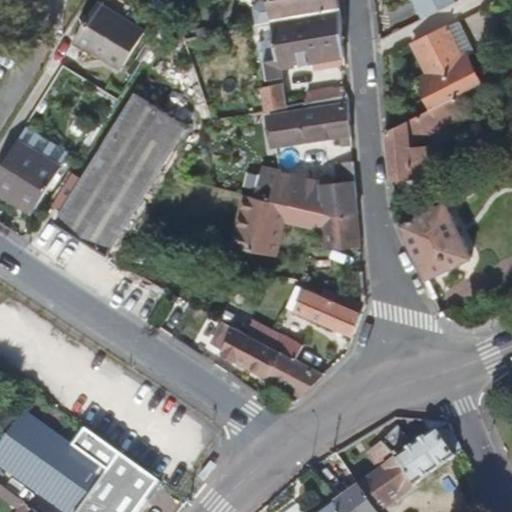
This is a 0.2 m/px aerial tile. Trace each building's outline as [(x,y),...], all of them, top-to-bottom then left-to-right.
[(339,0),(270,0),(270,1),(263,2),(257,9),(260,26),(267,24),(274,23),(341,10),(339,0)] [(123,69),(147,31),(100,2),(79,36),(95,46),(93,50),(123,69)] [(346,57),(342,11),(341,10),(274,23),(281,58),(267,61),(270,78),(283,75),(283,66),(346,57)] [(469,56),(473,54),(458,22),(415,44),(430,74),(435,84),(423,90),(433,109),(482,83),(469,56)] [(435,84),(430,74),(418,81),(423,90),(435,84)] [(290,108),(284,81),(263,85),(264,90),(258,92),(262,113),(290,108)] [(310,104),(349,97),(348,86),(338,88),(336,86),(308,92),(310,104)] [(109,257),(193,128),(140,94),(85,177),(75,170),(54,204),(64,211),(56,223),(109,257)] [(431,176),(429,147),(421,148),(420,141),(469,116),(459,95),(433,109),(389,132),(393,179),(431,176)] [(352,121),(350,105),(272,117),(275,146),(343,137),(344,146),(354,145),(352,121)] [(36,206),(61,167),(19,140),(0,170),(0,190),(17,202),(20,197),(36,206)] [(466,190),(495,174),(487,160),(459,176),(466,190)] [(357,182),(355,162),(337,164),(338,181),(330,182),(323,183),(278,172),(271,201),(288,206),(295,207),(324,214),(325,215),(335,217),(342,216),(360,215),(360,208),(357,182)] [(283,223),(288,206),(271,201),(245,195),(231,244),(275,255),(283,223)] [(36,206),(20,197),(17,202),(32,212),(36,206)] [(474,259),(448,199),(404,223),(420,260),(428,280),(474,259)] [(325,232),(324,214),(295,207),(288,206),(283,223),(325,232)] [(344,244),(342,216),(335,217),(325,215),(324,214),(325,232),(326,252),(345,251),(344,244)] [(362,243),(360,215),(342,216),(344,244),(362,243)] [(363,250),(362,243),(344,244),(345,251),(363,250)] [(367,309),(349,303),(350,301),(325,292),(322,299),(296,288),(286,309),(354,339),(366,311),(367,309)] [(279,352),(223,322),(213,344),(220,348),(220,351),(234,358),(305,397),(326,377),(297,361),(279,352)] [(297,361),(304,347),(287,338),(279,352),(297,361)] [(0,465),(63,511),(139,511),(163,482),(90,428),(77,445),(28,410),(0,447),(0,465)] [(417,447),(439,431),(438,430),(435,425),(412,441),(417,447)] [(464,453),(452,426),(449,426),(444,426),(438,430),(439,431),(457,458),(464,453)] [(380,511),(406,494),(457,458),(439,431),(417,447),(412,441),(402,427),(383,444),(384,446),(375,452),(388,470),(383,474),(362,489),(360,490),(375,511),(380,511)] [(388,470),(375,452),(370,456),(383,474),(388,470)] [(24,511),(29,506),(0,484),(0,497),(20,511),(24,511)] [(375,511),(360,490),(342,503),(337,506),(341,511),(375,511)]
